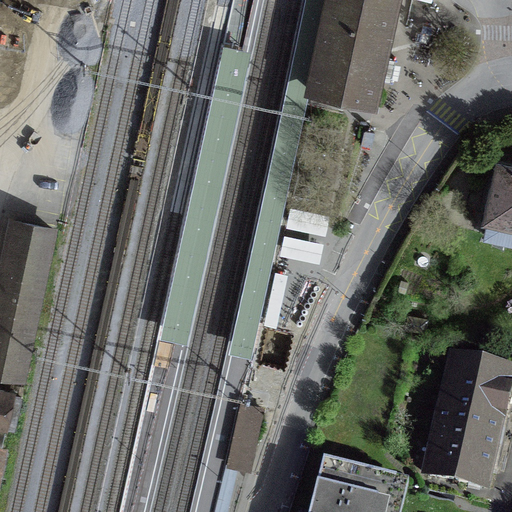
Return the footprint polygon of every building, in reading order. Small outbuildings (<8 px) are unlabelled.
[(329,0),(311,89),(375,102),(396,0),(329,0)] [(511,162),(504,161),(489,223),(511,227),(511,162)] [(330,217),(290,208),(286,228),(326,237),(330,217)] [(0,298),(0,372),(19,376),(50,229),(16,222),(0,298)] [(324,245),(284,237),(280,256),(320,265),(324,245)] [(288,276),(275,273),(263,326),(276,329),(288,276)] [(511,395),(511,369),(456,357),(429,484),(491,496),(511,395)] [(0,393),(0,438),(11,396),(0,393)] [(264,409),(241,404),(226,466),(239,470),(249,472),(264,409)] [(414,511),(422,483),(333,460),(319,511),(414,511)] [(229,511),(239,470),(226,466),(215,511),(229,511)]
